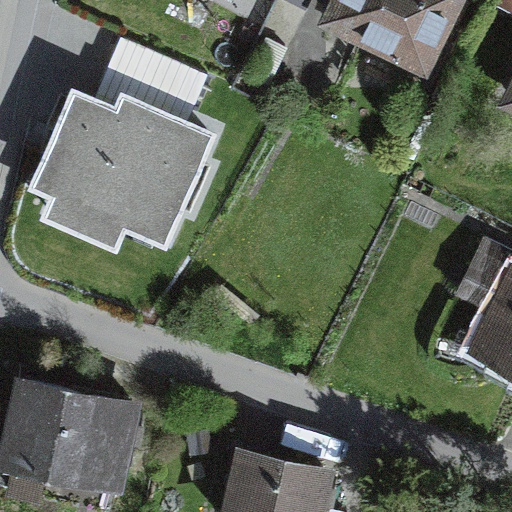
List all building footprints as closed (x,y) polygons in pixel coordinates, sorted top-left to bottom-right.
[(334,0),(327,15),(422,61),(452,0),(334,0)] [(36,178),(162,232),(207,129),(124,93),(118,107),(75,89),(36,178)] [(511,315),(494,352),(511,361),(511,249),(484,236),(473,258),(511,276),(496,308),(511,315)] [(17,455),(10,488),(108,510),(132,401),(22,377),(5,452),(17,455)] [(226,511),(313,511),(324,468),(241,449),(226,511)]
